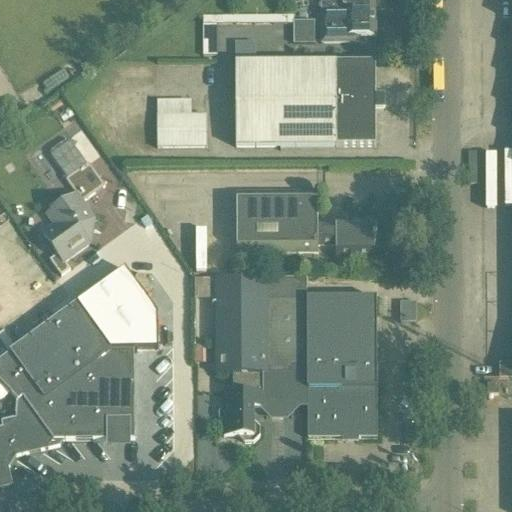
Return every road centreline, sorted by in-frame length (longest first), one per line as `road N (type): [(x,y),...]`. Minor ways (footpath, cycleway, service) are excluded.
road 1 (unclassified): [(451,511),(451,0)]
road 2 (unknown): [(136,223),(154,357),(152,511)]
road 3 (unknown): [(451,159),(220,155)]
